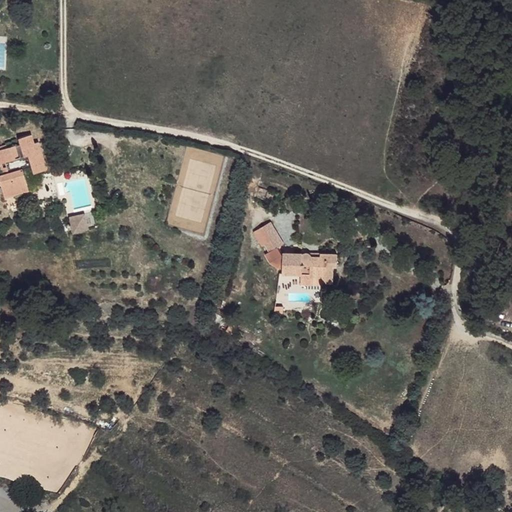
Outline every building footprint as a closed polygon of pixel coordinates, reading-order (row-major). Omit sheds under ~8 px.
[(39,174),(36,165),(30,143),(25,144),(23,136),(10,141),(12,146),(0,149),(0,197),(21,191),(17,174),(24,172),(26,178),(39,174)] [(70,228),(87,226),(85,210),(68,212),(70,228)] [(262,223),(248,232),(257,245),(261,253),(257,255),(263,264),(270,269),(275,269),(276,255),(270,248),(276,245),(262,223)] [(248,232),(245,234),(254,247),(257,245),(248,232)] [(294,255),(276,254),(276,255),(275,269),(274,277),(292,278),(292,288),(313,290),(314,286),(323,255),(311,255),(311,267),(294,265),(294,255)] [(311,255),(294,255),(294,265),(311,267),(311,255)] [(329,255),(323,255),(314,286),(324,284),(325,269),(328,270),(329,255)]
